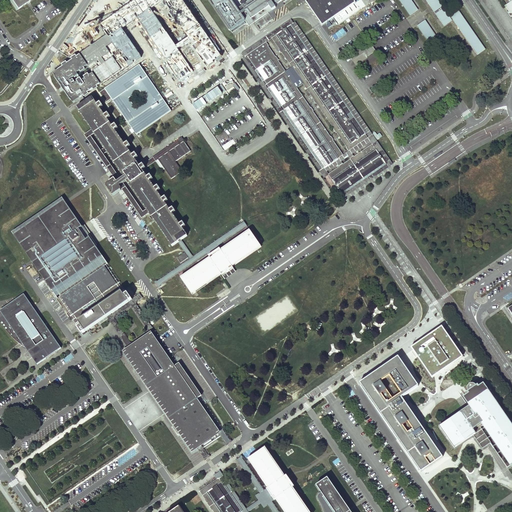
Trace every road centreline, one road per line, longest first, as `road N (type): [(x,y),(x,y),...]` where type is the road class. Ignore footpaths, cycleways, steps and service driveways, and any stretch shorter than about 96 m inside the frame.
road 1 (residential): [(232,53),(303,7),(412,166)]
road 2 (residential): [(365,226),(417,306),(416,319),(309,395)]
road 3 (residential): [(232,53),(175,91),(113,0)]
road 4 (residential): [(112,204),(44,81)]
road 5 (residential): [(247,289),(333,229),(365,226)]
road 6 (residential): [(303,399),(380,511)]
road 7 (residential): [(13,111),(85,0)]
road 8 (residential): [(182,334),(250,436)]
